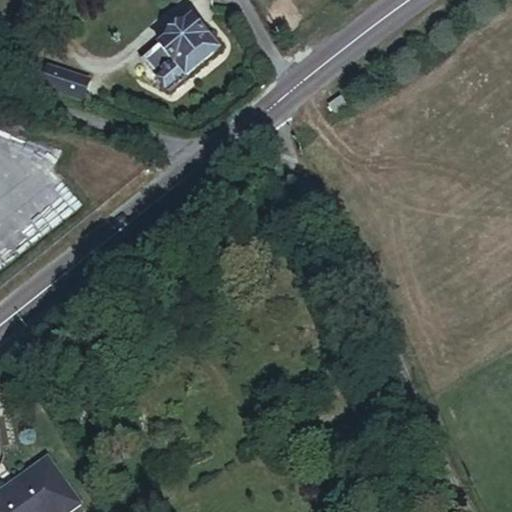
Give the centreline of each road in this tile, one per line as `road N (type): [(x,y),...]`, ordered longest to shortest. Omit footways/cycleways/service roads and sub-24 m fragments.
road 1 (unclassified): [(465,511),(346,253),(265,121)]
road 2 (secondary): [(208,166),(0,334)]
road 3 (residential): [(0,103),(208,166)]
road 4 (secondary): [(422,0),(265,121)]
